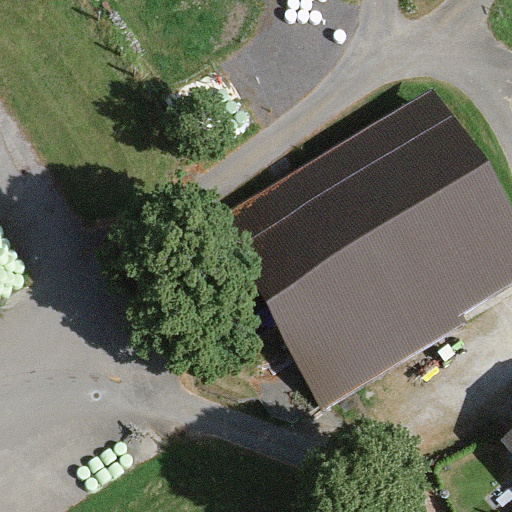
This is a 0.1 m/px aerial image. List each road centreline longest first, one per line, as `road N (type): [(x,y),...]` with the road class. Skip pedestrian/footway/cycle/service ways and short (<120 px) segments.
road 1 (residential): [(9,348),(468,0)]
road 2 (residential): [(9,348),(306,452),(351,472),(398,511)]
